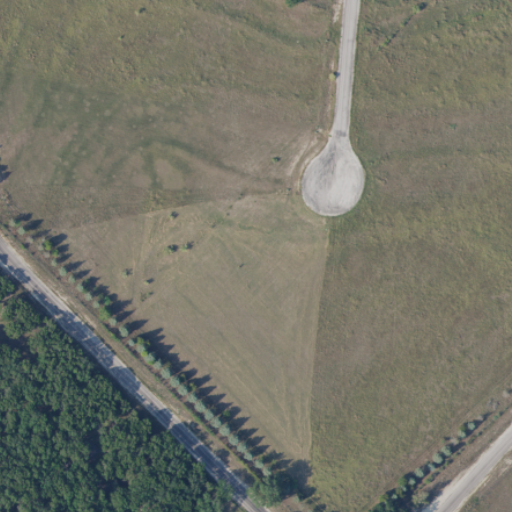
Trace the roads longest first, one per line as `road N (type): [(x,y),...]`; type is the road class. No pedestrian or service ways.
road 1 (residential): [(445,511),(237,481),(0,236)]
road 2 (residential): [(338,172),(358,0)]
